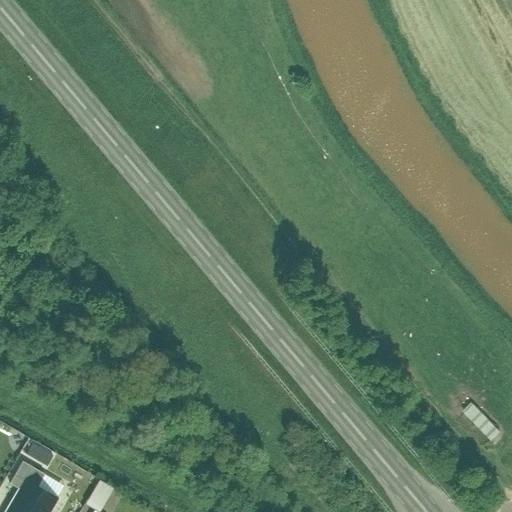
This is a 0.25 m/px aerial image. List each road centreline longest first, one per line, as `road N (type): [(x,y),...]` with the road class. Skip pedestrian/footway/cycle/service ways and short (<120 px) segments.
road 1 (primary): [(429,511),(0,7)]
road 2 (track): [(511,480),(102,0)]
